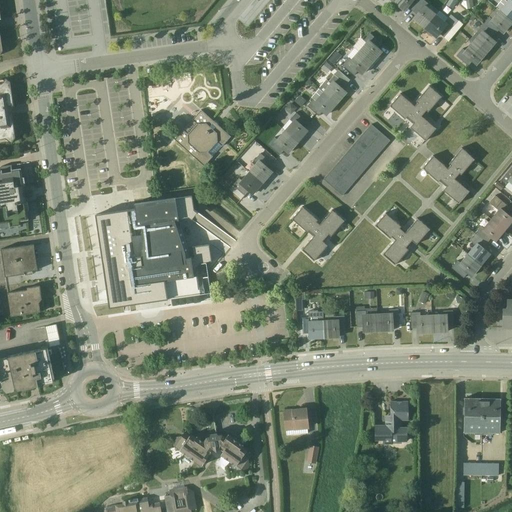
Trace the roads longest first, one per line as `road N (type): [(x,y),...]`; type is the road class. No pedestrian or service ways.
road 1 (residential): [(29,0),(73,301)]
road 2 (residential): [(263,267),(245,256),(250,232),(414,46)]
road 3 (secondary): [(473,362),(305,368)]
